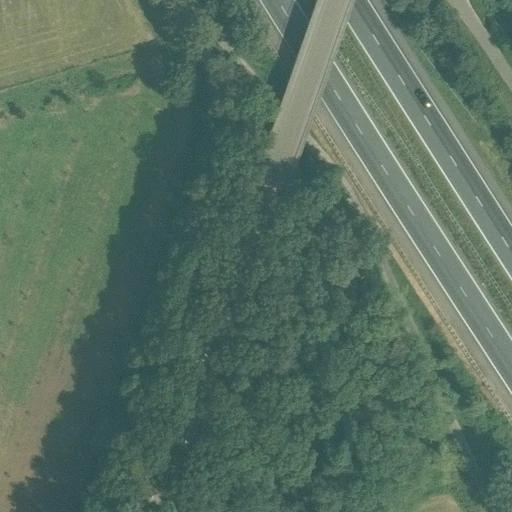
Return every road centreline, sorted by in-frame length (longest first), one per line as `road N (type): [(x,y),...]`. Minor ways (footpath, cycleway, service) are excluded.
road 1 (unclassified): [(495,511),(337,180),(193,0)]
road 2 (tertiary): [(150,511),(335,0)]
road 3 (motorway): [(271,0),(511,367)]
road 4 (motorway): [(511,249),(352,0)]
